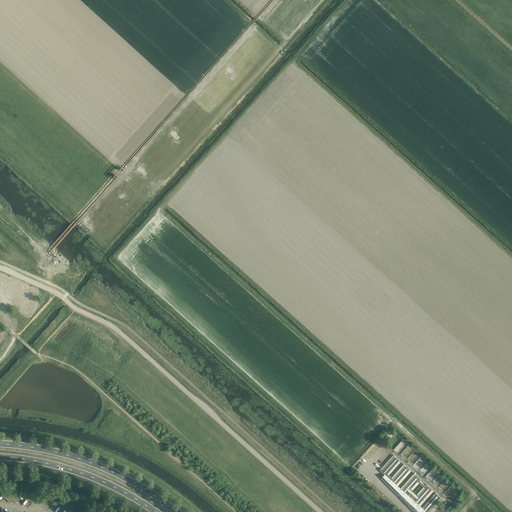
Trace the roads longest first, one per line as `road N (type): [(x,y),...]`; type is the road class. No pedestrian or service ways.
road 1 (unclassified): [(319,511),(111,326),(0,268)]
road 2 (trunk): [(175,511),(82,459),(0,445)]
road 3 (trunk): [(0,455),(78,470),(156,511)]
road 4 (track): [(459,511),(475,494),(390,418)]
